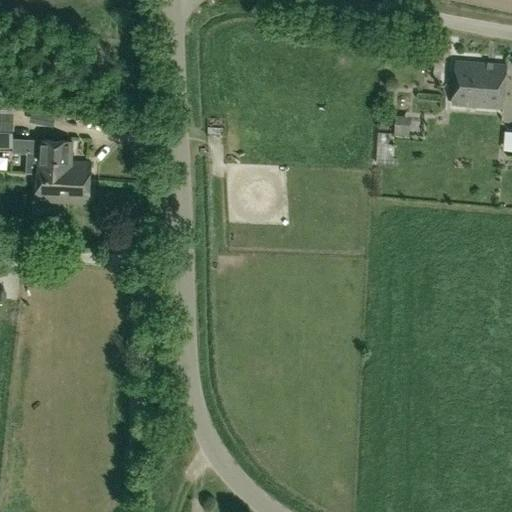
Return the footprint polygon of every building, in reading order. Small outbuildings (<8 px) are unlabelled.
[(447,44),(434,43),(433,60),(446,61),(447,44)] [(503,108),(505,66),(454,62),(452,104),(503,108)] [(0,147),(12,147),(12,113),(12,102),(0,101),(0,147)] [(56,109),(32,105),(30,123),(53,127),(56,109)] [(408,135),(410,117),(396,116),(394,134),(408,135)] [(36,173),(35,202),(89,204),(90,162),(72,162),(72,142),(38,141),(37,153),(26,153),(25,173),(36,173)]
